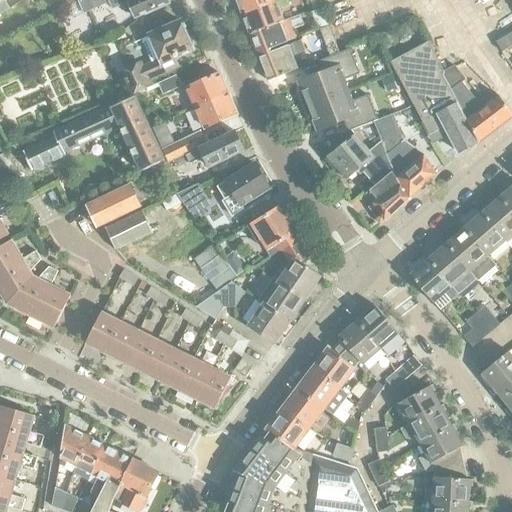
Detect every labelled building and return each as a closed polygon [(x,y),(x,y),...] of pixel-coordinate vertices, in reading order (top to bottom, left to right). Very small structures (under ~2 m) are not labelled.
[(0,0),(0,13),(23,0),(0,0)] [(75,0),(66,5),(69,11),(77,8),(80,15),(109,2),(112,9),(128,1),(136,16),(168,2),(167,1),(168,0),(75,0)] [(235,0),(241,14),(279,0),(235,0)] [(292,0),(279,0),(241,14),(249,33),(283,20),(277,6),(292,0)] [(310,12),(317,29),(328,25),(326,17),(322,7),(310,12)] [(303,13),(283,21),(283,20),(249,33),(256,52),(299,36),(293,22),(304,17),(303,13)] [(187,36),(181,21),(141,39),(151,62),(140,66),(139,62),(120,70),(131,94),(149,86),(146,79),(178,65),(174,57),(180,54),(183,55),(189,53),(190,50),(193,49),(192,46),(193,43),(190,37),(187,36)] [(319,29),(330,56),(339,52),(328,25),(317,29),(317,30),(319,29)] [(501,52),(511,45),(511,32),(496,42),(501,52)] [(288,44),(291,43),(298,40),(297,37),(299,37),(299,36),(256,52),(267,81),(298,69),(288,44)] [(298,40),(291,43),(296,54),(305,50),(300,40),(298,40)] [(390,62),(423,123),(424,122),(430,133),(429,134),(429,135),(432,133),(431,133),(440,129),(444,136),(451,132),(460,150),(457,151),(458,152),(477,142),(478,142),(464,115),(442,74),(444,73),(429,41),(390,62)] [(298,93),(304,107),(348,90),(344,79),(359,73),(349,48),(320,60),(324,71),(298,81),(302,91),(298,93)] [(195,108),(228,93),(218,72),(185,87),(195,108)] [(157,83),(162,94),(180,85),(176,75),(157,83)] [(347,131),(377,119),(367,95),(353,100),(348,90),(304,107),(310,121),(313,120),(317,130),(343,120),(347,131)] [(228,93),(195,108),(204,129),(237,114),(228,93)] [(73,126),(23,151),(32,171),(65,155),(62,150),(94,135),(93,133),(117,122),(139,170),(166,158),(161,148),(135,96),(111,108),(110,106),(72,124),(73,126)] [(464,115),(478,142),(511,115),(511,113),(499,96),(485,105),(482,101),(464,115)] [(373,121),(386,154),(403,142),(393,114),(373,121)] [(185,155),(185,153),(184,152),(206,143),(200,130),(161,148),(166,158),(168,163),(173,161),(185,155)] [(235,131),(185,153),(185,155),(173,161),(175,166),(188,161),(189,163),(203,157),(207,166),(244,149),(235,131)] [(373,157),(354,134),(327,156),(346,179),(373,157)] [(392,168),(394,170),(399,176),(397,178),(408,198),(436,174),(418,146),(392,168)] [(388,157),(366,176),(374,185),(394,170),(392,168),(388,157)] [(239,206),(269,188),(253,163),(223,181),(224,182),(216,187),(223,198),(231,193),(239,206)] [(399,176),(394,170),(374,185),(364,194),(372,203),(368,206),(379,223),(384,219),(384,220),(408,198),(397,178),(399,176)] [(176,192),(185,189),(177,171),(169,175),(176,192)] [(87,205),(97,226),(142,207),(130,182),(87,205)] [(185,189),(176,192),(182,202),(189,212),(208,200),(198,183),(185,189)] [(511,186),(499,197),(511,211),(511,186)] [(0,239),(8,235),(0,221),(0,219),(13,212),(7,202),(0,205),(0,193),(1,193),(0,190),(0,239)] [(182,202),(176,192),(161,200),(165,210),(182,202)] [(511,211),(499,197),(482,213),(505,240),(511,247),(511,211)] [(281,251),(300,238),(280,205),(246,226),(257,242),(260,240),(270,257),(280,250),(281,251)] [(141,209),(105,228),(115,250),(152,232),(141,209)] [(482,213),(464,228),(487,255),(505,240),(482,213)] [(197,222),(173,239),(181,250),(205,233),(197,222)] [(464,228),(446,243),(470,271),(487,255),(464,228)] [(205,233),(181,250),(190,261),(213,244),(205,233)] [(281,251),(289,265),(279,280),(304,298),(320,275),(300,262),(310,255),(300,238),(281,251)] [(22,259),(11,240),(0,246),(0,292),(4,299),(12,306),(54,327),(70,295),(50,285),(57,271),(49,266),(37,279),(35,278),(34,279),(29,275),(31,273),(29,271),(41,259),(36,251),(22,259)] [(446,243),(428,259),(451,286),(470,271),(446,243)] [(207,264),(220,254),(213,245),(210,247),(194,259),(200,268),(207,264)] [(433,302),(451,286),(428,259),(410,275),(433,302)] [(237,262),(230,267),(237,276),(244,270),(237,262)] [(236,276),(229,267),(223,271),(210,281),(217,290),(223,286),(230,281),(236,276)] [(133,286),(138,278),(124,269),(119,277),(133,286)] [(279,280),(264,303),(289,321),(304,298),(279,280)] [(223,306),(234,307),(234,283),(230,281),(223,286),(217,290),(208,296),(223,306)] [(245,290),(234,283),(234,307),(245,290)] [(511,283),(502,291),(511,303),(511,283)] [(154,300),(159,292),(151,286),(146,295),(154,300)] [(159,292),(154,300),(162,305),(167,297),(159,292)] [(214,318),(223,306),(208,296),(195,306),(214,318)] [(273,344),(289,321),(264,303),(248,327),(273,344)] [(375,305),(357,321),(380,348),(398,332),(375,305)] [(484,306),(475,313),(490,332),(500,324),(484,306)] [(180,317),(189,322),(194,314),(185,308),(180,317)] [(101,312),(85,343),(104,353),(120,322),(101,312)] [(472,329),(463,336),(472,347),(490,332),(475,313),(465,321),(472,329)] [(194,314),(189,322),(197,327),(202,319),(194,314)] [(362,364),(380,348),(357,321),(338,337),(362,364)] [(138,331),(120,322),(104,353),(123,362),(138,331)] [(215,339),(223,344),(232,330),(230,329),(227,335),(220,331),(215,339)] [(248,341),(232,330),(223,344),(240,355),(248,341)] [(123,362),(141,371),(157,340),(138,331),(123,362)] [(175,349),(157,340),(141,371),(159,380),(175,349)] [(328,347),(312,368),(339,388),(355,367),(328,347)] [(193,358),(175,349),(159,380),(177,390),(193,358)] [(481,373),(497,393),(511,381),(511,356),(508,351),(481,373)] [(413,355),(395,371),(403,381),(421,365),(413,355)] [(177,390),(196,399),(211,368),(193,358),(177,390)] [(253,365),(242,358),(235,368),(246,376),(253,365)] [(230,377),(211,368),(196,399),(215,408),(230,377)] [(348,395),(339,388),(312,368),(297,388),(324,408),(333,415),(348,395)] [(385,379),(387,382),(393,389),(403,381),(395,371),(385,379)] [(511,381),(497,393),(511,411),(511,381)] [(441,407),(429,386),(397,404),(408,424),(441,407)] [(297,388),(282,408),(308,428),(324,408),(297,388)] [(357,404),(361,407),(366,411),(376,396),(367,389),(357,404)] [(0,405),(0,475),(14,479),(19,464),(34,469),(38,457),(22,453),(25,443),(41,447),(44,436),(29,431),(33,415),(0,405)] [(419,444),(451,426),(441,407),(408,424),(401,428),(406,438),(410,439),(415,436),(419,444)] [(266,429),(269,431),(293,449),(308,428),(282,408),(266,429)] [(344,424),(356,434),(358,422),(350,416),(344,424)] [(60,459),(75,467),(80,456),(78,455),(87,436),(66,425),(64,425),(60,459)] [(462,445),(451,426),(419,444),(425,454),(418,458),(426,473),(435,470),(435,469),(463,463),(459,447),(462,445)] [(376,453),(377,453),(389,451),(386,427),(374,428),(376,453)] [(378,511),(357,468),(350,466),(323,457),(293,449),(269,431),(257,446),(255,444),(236,469),(238,473),(239,473),(223,511),(378,511)] [(105,445),(87,436),(78,455),(80,456),(75,467),(76,467),(73,473),(82,478),(85,472),(90,475),(105,445)] [(354,448),(335,443),(334,443),(336,444),(333,456),(350,462),(354,448)] [(111,497),(113,498),(132,459),(105,445),(90,475),(97,478),(89,492),(98,497),(90,511),(106,511),(107,511),(111,497)] [(158,472),(132,459),(113,498),(138,511),(158,472)] [(379,459),(378,459),(367,464),(378,487),(390,481),(379,459)] [(424,500),(432,500),(468,503),(470,479),(466,479),(463,463),(435,469),(435,470),(433,477),(433,489),(425,489),(424,500)] [(10,494),(14,479),(0,475),(0,511),(4,511),(6,506),(22,511),(25,499),(10,494)] [(51,506),(60,509),(65,493),(55,487),(51,506)] [(60,509),(68,511),(71,511),(76,499),(65,493),(60,509)] [(467,511),(468,503),(432,500),(431,511),(467,511)]
